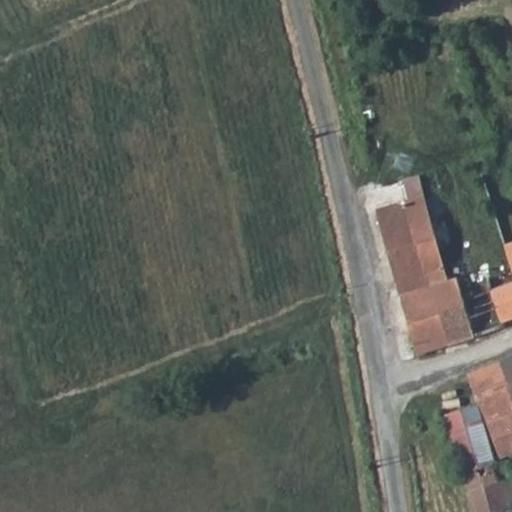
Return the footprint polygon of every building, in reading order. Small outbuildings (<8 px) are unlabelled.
[(405,204),(428,285),(447,280),(417,177),(398,182),(399,186),(405,204)] [(405,204),(399,186),(387,189),(392,207),(405,204)] [(374,213),(415,354),(474,337),(457,277),(447,280),(428,285),(405,204),(392,207),(374,213)] [(511,282),(491,289),(503,321),(511,317),(511,242),(504,246),(511,269),(511,282)] [(511,359),(467,376),(486,427),(511,417),(511,359)] [(443,415),(461,473),(495,463),(477,405),(443,415)] [(511,417),(486,427),(500,458),(511,453),(511,417)] [(495,463),(461,473),(468,493),(508,481),(502,460),(495,463)] [(511,511),(511,493),(508,481),(468,493),(473,511),(511,511)]
